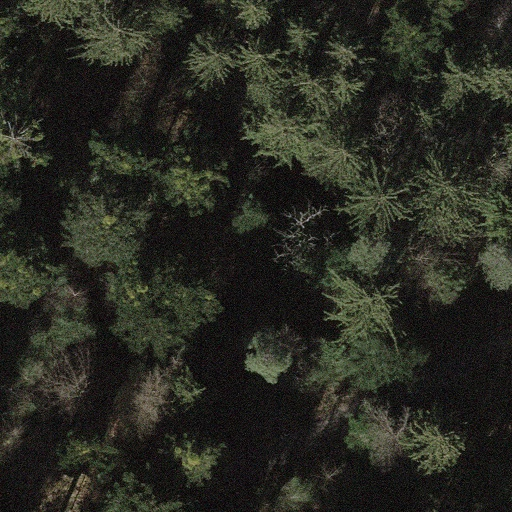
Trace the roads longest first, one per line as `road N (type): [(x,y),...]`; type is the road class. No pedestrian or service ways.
road 1 (track): [(160,511),(236,467),(511,336)]
road 2 (track): [(511,158),(405,77),(342,0)]
